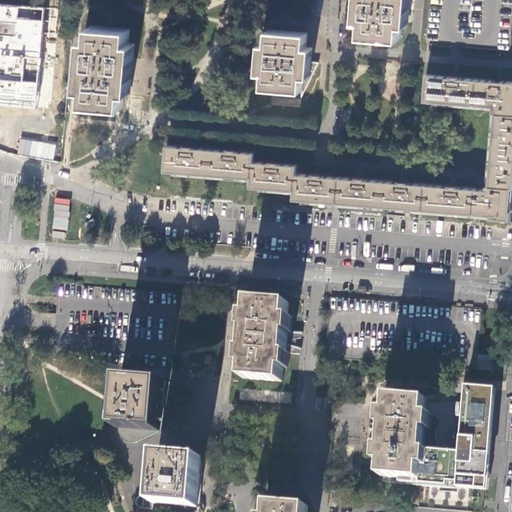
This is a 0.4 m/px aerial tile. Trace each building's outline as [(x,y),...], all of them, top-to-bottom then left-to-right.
[(358,0),(357,20),(364,20),(362,34),(401,38),(402,23),(409,24),(410,0),(358,0)] [(0,102),(38,106),(47,8),(0,4),(0,102)] [(84,39),(83,54),(81,75),(80,89),(86,89),(85,104),(124,107),(125,93),(131,93),(132,78),(134,59),(136,43),(129,43),(130,28),(92,25),(91,39),(84,39)] [(306,46),(307,35),(308,33),(269,29),(268,44),(261,43),(258,72),(265,73),(264,87),(302,90),(304,76),(310,77),(312,62),(313,47),(306,46)] [(304,76),(302,90),(305,90),(319,62),(312,62),(310,77),(304,76)] [(167,148),(165,167),(165,170),(252,178),(251,186),(294,190),(293,199),(490,215),(490,218),(509,220),(510,211),(509,211),(511,188),(511,187),(511,82),(495,81),(495,82),(426,76),(422,98),(490,104),(490,110),(495,113),(489,185),(486,185),(486,190),(296,173),(297,165),(253,161),(254,153),(167,145),(167,148)] [(39,96),(39,107),(48,108),(49,97),(39,96)] [(65,238),(65,232),(53,230),(52,237),(65,238)] [(476,370),(482,311),(332,298),(326,358),(476,370)] [(249,313),(247,313),(246,328),(244,327),(244,332),(244,336),(243,336),(242,347),(244,348),(243,363),(244,363),(243,376),(282,380),(283,367),(285,367),(287,350),(290,351),(290,345),(286,345),(286,339),(291,339),(291,332),(289,332),(290,316),(288,316),(289,302),(251,299),(249,313)] [(119,400),(117,426),(119,426),(119,429),(146,432),(147,428),(159,429),(160,430),(162,406),(162,404),(163,393),(164,380),(121,377),(119,400)] [(421,479),(421,485),(488,490),(490,464),(492,440),(495,407),(497,389),(467,387),(461,453),(429,450),(428,450),(427,465),(422,465),(420,479),(421,479)] [(426,445),(426,439),(436,440),(435,443),(436,443),(438,428),(436,428),(436,430),(430,429),(428,429),(429,414),(426,414),(427,400),(388,396),(387,410),(384,410),(382,425),(381,425),(380,432),(384,433),(383,438),(379,438),(379,446),(381,447),(379,461),(383,462),(382,476),(402,478),(420,479),(422,465),(427,465),(428,450),(429,450),(430,446),(430,445),(426,445)] [(119,429),(120,433),(121,434),(123,438),(125,440),(128,442),(132,442),(135,441),(159,429),(147,428),(146,432),(119,429)] [(379,446),(379,438),(375,439),(373,439),(372,444),(371,444),(371,446),(379,446)] [(197,505),(198,491),(199,481),(200,468),(201,456),(159,452),(155,489),(154,505),(155,505),(155,502),(197,505)] [(154,508),(155,505),(154,505),(155,489),(150,489),(140,497),(138,499),(138,500),(137,500),(137,502),(137,503),(137,504),(142,507),(154,508)] [(464,511),(341,501),(339,511),(464,511)] [(307,511),(308,507),(269,503),(267,511),(307,511)]
